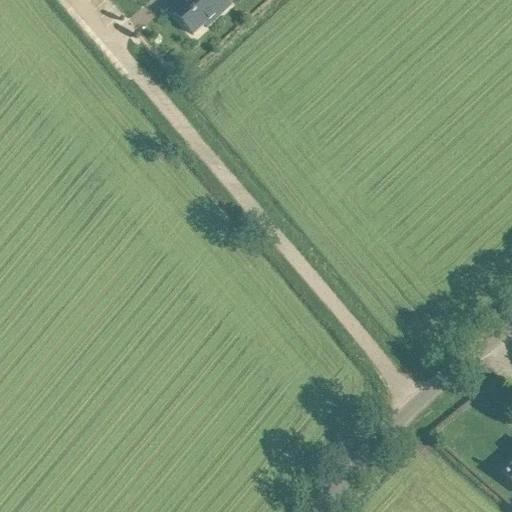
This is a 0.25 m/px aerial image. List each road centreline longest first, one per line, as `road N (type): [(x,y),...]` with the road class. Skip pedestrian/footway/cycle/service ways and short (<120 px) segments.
road 1 (unclassified): [(413,402),(75,0)]
road 2 (unclassified): [(321,511),(413,402)]
road 3 (unclassified): [(413,402),(511,323)]
